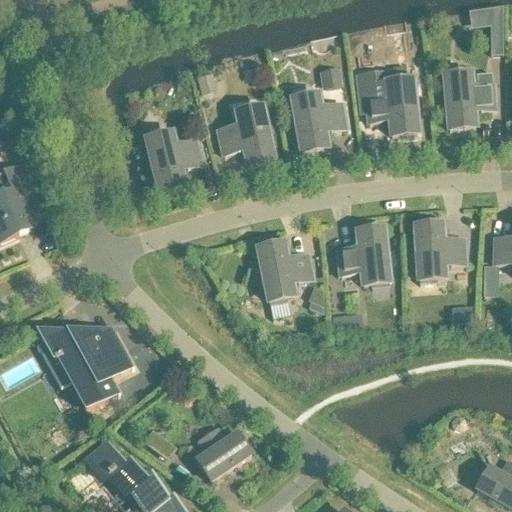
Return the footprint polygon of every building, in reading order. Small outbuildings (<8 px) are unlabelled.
[(490,16),(490,61),(502,61),(502,14),(490,16)] [(319,79),(322,97),(343,93),(340,75),(319,79)] [(462,79),(444,80),(449,137),(475,135),(474,118),(479,117),(480,120),(495,119),(493,91),(492,80),(476,82),(477,92),(477,96),(472,97),(471,81),(463,82),(462,79)] [(197,86),(201,103),(217,99),(212,82),(197,86)] [(360,82),(359,82),(362,116),(367,115),(369,131),(385,130),(384,127),(390,126),(392,143),(417,140),(412,84),(394,86),(394,89),(386,90),(361,93),(360,82)] [(426,86),(417,87),(418,100),(427,99),(426,86)] [(330,140),(346,137),(341,110),(325,113),(326,117),(321,118),(318,103),(310,104),(310,101),(292,104),(302,160),(327,155),(324,138),(330,137),(330,140)] [(239,160),(239,157),(244,156),(248,173),(273,167),(261,112),(243,116),(244,119),(236,121),(240,136),(234,137),(233,133),(218,136),(224,164),(239,160)] [(147,163),(152,180),(155,179),(160,199),(185,193),(181,176),(186,175),(187,178),(202,174),(195,147),(180,151),(181,155),(176,156),(172,141),(164,143),(164,140),(146,144),(150,162),(147,163)] [(0,202),(0,203),(0,202),(0,250),(19,242),(19,241),(30,236),(26,227),(39,221),(29,199),(32,198),(21,172),(0,181),(0,202)] [(448,249),(442,250),(441,233),(415,234),(417,255),(414,255),(415,273),(418,272),(419,291),(437,290),(437,286),(445,286),(444,270),(450,270),(450,274),(465,273),(463,245),(448,246),(448,249)] [(341,284),(356,282),(356,278),(361,277),(363,293),(371,292),(371,295),(389,293),(387,275),(390,275),(389,257),(385,257),(383,237),(357,240),(359,257),(353,258),(353,255),(338,256),(341,284)] [(511,247),(511,248),(511,245),(496,245),(495,272),(510,273),(511,269),(511,268),(511,247)] [(287,305),(294,304),(291,288),(297,287),(298,291),(313,288),(307,261),(292,264),(293,267),(287,268),(284,252),(258,257),(262,277),(259,277),(263,295),(266,294),(269,312),(287,308),(287,305)] [(498,289),(498,274),(485,274),(484,288),(498,289)] [(309,309),(323,314),(322,298),(314,294),(309,309)] [(348,336),(346,323),(332,325),(333,337),(348,336)] [(112,387),(111,385),(131,374),(132,376),(134,374),(133,372),(132,373),(112,337),(113,336),(112,334),(109,334),(110,336),(82,338),(83,340),(76,344),(73,339),(61,340),(60,339),(48,340),(48,341),(40,341),(44,349),(37,353),(61,397),(72,391),(87,418),(117,401),(118,403),(120,401),(119,399),(118,400),(111,387),(112,387)] [(466,430),(463,425),(458,423),(453,425),(451,431),(453,436),(459,438),(464,436),(466,430)] [(207,461),(196,468),(211,489),(251,462),(236,441),(226,448),(218,436),(199,449),(207,461)] [(143,451),(167,469),(177,456),(167,448),(165,437),(154,439),(152,438),(143,451)] [(86,467),(103,489),(109,485),(125,506),(131,501),(138,511),(183,511),(174,499),(168,504),(152,483),(146,487),(130,466),(124,471),(108,450),(86,467)] [(489,475),(476,497),(501,511),(511,511),(511,471),(508,469),(500,481),(489,475)]
